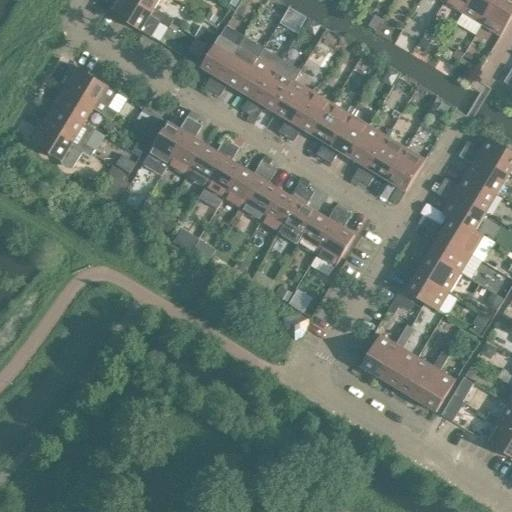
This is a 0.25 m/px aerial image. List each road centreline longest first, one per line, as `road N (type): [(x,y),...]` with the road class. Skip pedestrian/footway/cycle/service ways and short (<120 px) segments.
road 1 (residential): [(404,224),(71,24),(86,0)]
road 2 (residential): [(306,386),(509,507)]
road 3 (residential): [(404,224),(306,386)]
